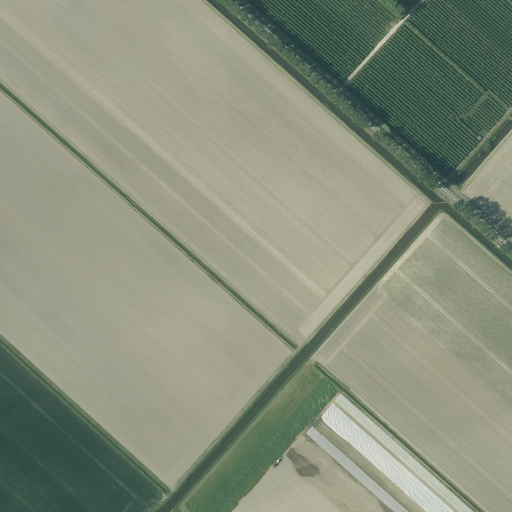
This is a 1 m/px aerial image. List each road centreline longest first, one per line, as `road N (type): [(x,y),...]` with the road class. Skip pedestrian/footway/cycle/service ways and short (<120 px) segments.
road 1 (secondary): [(511,249),(229,0)]
road 2 (track): [(334,93),(425,0)]
